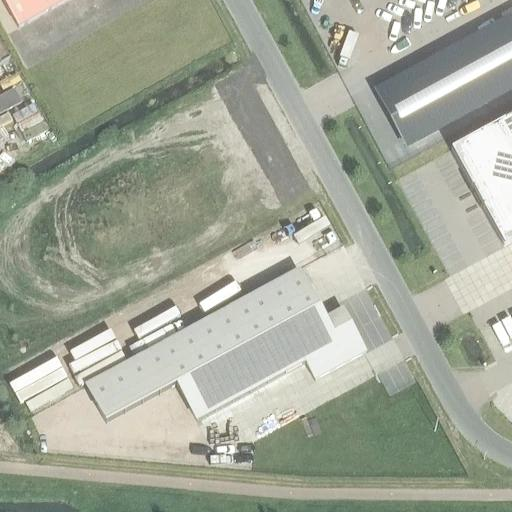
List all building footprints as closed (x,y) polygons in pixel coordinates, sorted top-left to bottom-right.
[(0,0),(17,30),(68,0),(0,0)] [(443,57),(377,93),(406,148),(472,112),(443,57)] [(470,190),(469,191),(470,193),(472,192),(480,207),(478,208),(480,210),(481,210),(502,248),(511,242),(511,117),(450,152),(470,190)] [(256,152),(111,231),(139,284),(284,206),(256,152)] [(464,311),(502,293),(493,274),(473,283),(466,268),(448,277),(464,311)] [(105,425),(175,386),(195,422),(304,363),(314,382),(364,354),(341,311),(330,317),(323,321),(298,274),(85,389),(105,425)]
